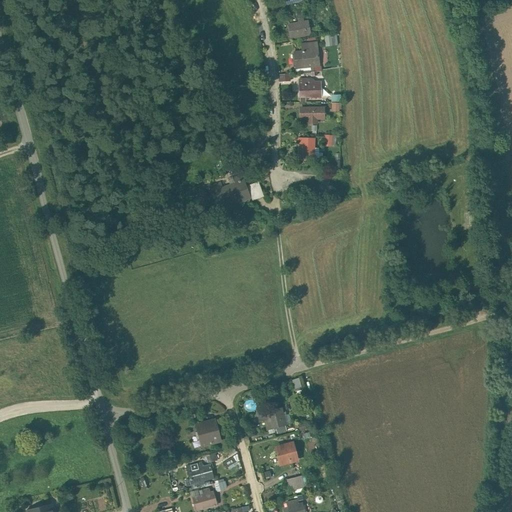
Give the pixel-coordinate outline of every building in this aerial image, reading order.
[(291,25),(293,38),(305,35),(302,19),(297,20),(298,23),(291,25)] [(310,65),(309,49),(303,50),(303,53),(297,53),(297,59),(294,59),(295,67),(310,65)] [(311,80),(298,80),(300,100),(305,100),(305,97),(320,97),(319,83),(311,84),(311,80)] [(323,108),(300,108),(300,119),(307,119),(307,124),(316,123),(316,115),(323,115),(323,108)] [(313,159),(313,140),(299,139),(298,144),(301,144),(301,159),(313,159)] [(210,187),(218,209),(249,198),(241,175),(234,178),(236,183),(222,188),(220,183),(210,187)] [(258,182),(247,186),(251,198),(262,195),(258,182)] [(284,424),(280,409),(267,413),(269,420),(273,419),(275,427),(284,424)] [(220,440),(215,423),(204,426),(203,423),(196,425),(198,432),(199,431),(201,438),(200,439),(201,445),(220,440)] [(292,443),(276,447),(280,464),(296,460),(292,443)] [(190,466),(195,483),(212,478),(209,465),(202,467),(201,463),(190,466)] [(300,476),(286,479),(288,489),(303,486),(300,476)] [(207,489),(197,492),(202,509),(214,506),(210,492),(208,493),(207,489)] [(297,500),(286,503),(288,511),(301,511),(299,504),(298,504),(297,500)]
